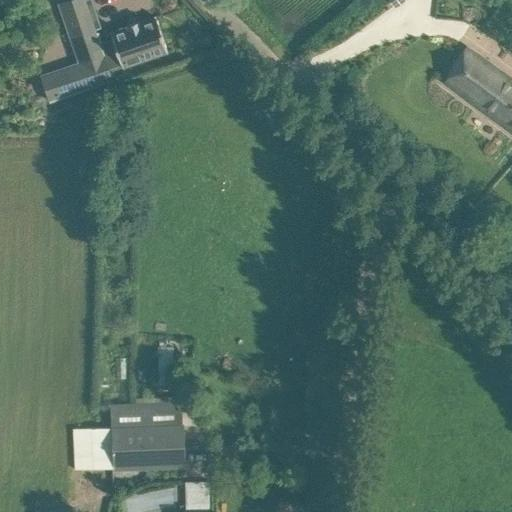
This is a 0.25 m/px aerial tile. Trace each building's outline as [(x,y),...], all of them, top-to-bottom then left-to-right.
[(80,0),(62,6),(81,63),(72,66),(80,88),(85,86),(86,87),(105,80),(110,78),(111,80),(112,79),(108,69),(110,68),(122,64),(123,67),(124,66),(123,66),(166,51),(167,52),(168,51),(156,16),(154,16),(155,17),(140,22),(139,20),(126,25),(127,26),(125,27),(112,31),(111,31),(110,31),(113,38),(101,42),(99,43),(95,29),(97,29),(101,27),(92,0),(80,0)] [(471,102),(511,131),(511,77),(468,47),(445,81),(471,102)] [(175,364),(175,345),(160,344),(159,364),(175,364)] [(181,402),(109,406),(112,468),(184,464),(181,402)] [(75,469),(112,468),(109,406),(72,408),(75,469)] [(203,511),(204,482),(185,481),(184,511),(193,511),(203,511)]
